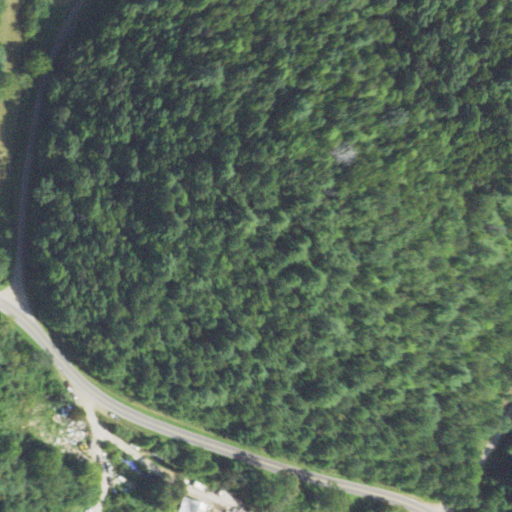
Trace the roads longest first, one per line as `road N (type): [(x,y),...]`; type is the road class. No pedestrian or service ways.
road 1 (residential): [(0,295),(74,377),(127,412),(431,511)]
road 2 (residential): [(9,297),(125,0)]
